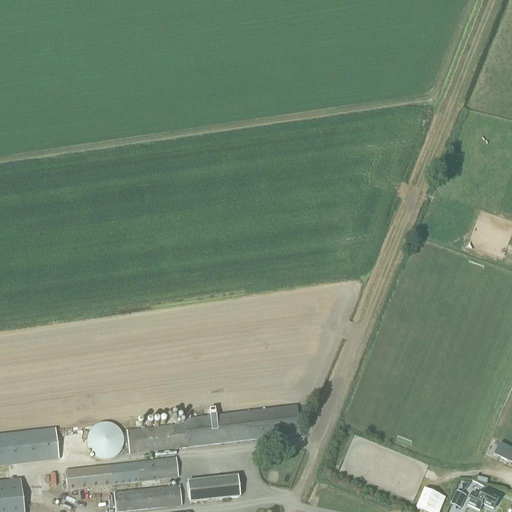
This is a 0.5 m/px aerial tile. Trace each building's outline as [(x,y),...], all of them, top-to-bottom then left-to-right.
[(129,455),(300,435),(297,406),(184,420),(184,424),(127,431),(129,455)] [(123,443),(122,439),(121,436),(119,432),(117,429),(114,427),(111,426),(107,425),(103,425),(99,426),(96,427),(93,429),(91,431),(89,434),(87,437),(87,440),(86,443),(87,447),(88,450),(89,453),(92,456),(96,459),(100,460),(103,461),(107,461),(110,460),(114,459),(117,456),(119,453),(121,450),(122,447),(123,443)] [(0,468),(59,461),(56,430),(0,436),(0,468)] [(511,463),(511,448),(500,443),(494,455),(511,463)] [(67,491),(112,486),(179,478),(177,458),(110,466),(110,467),(65,472),(67,491)] [(238,477),(187,483),(190,504),(240,498),(238,477)] [(24,511),(20,480),(0,482),(0,511),(24,511)] [(116,511),(129,511),(182,507),(180,486),(114,493),(116,511)] [(425,511),(433,511),(441,495),(426,489),(417,509),(425,511)] [(473,494),(468,506),(479,511),(482,505),(493,510),(499,498),(483,490),(480,497),(473,494)] [(456,492),(450,505),(460,510),(466,497),(456,492)]
